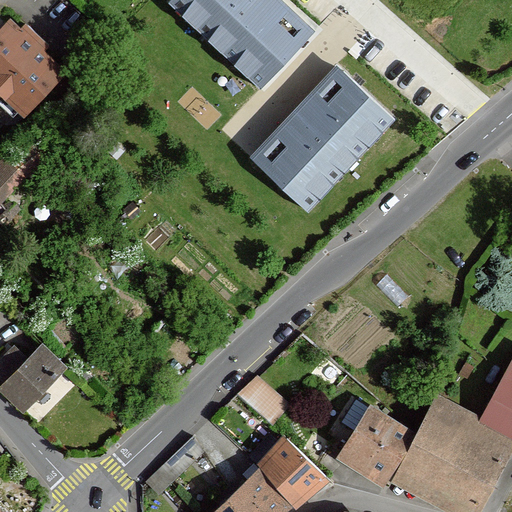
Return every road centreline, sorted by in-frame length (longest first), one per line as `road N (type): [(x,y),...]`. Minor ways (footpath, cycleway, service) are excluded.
road 1 (tertiary): [(88,502),(511,113)]
road 2 (tertiary): [(0,412),(88,502)]
